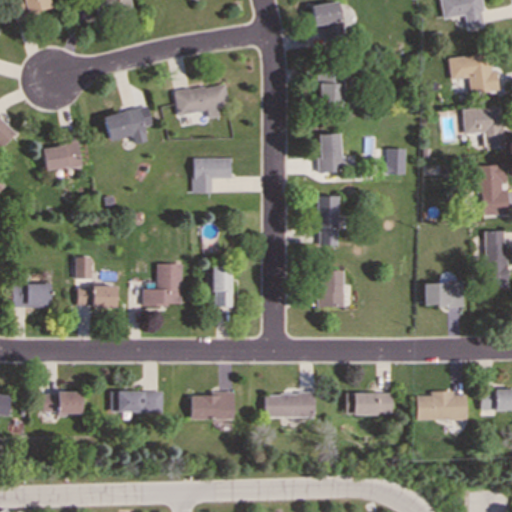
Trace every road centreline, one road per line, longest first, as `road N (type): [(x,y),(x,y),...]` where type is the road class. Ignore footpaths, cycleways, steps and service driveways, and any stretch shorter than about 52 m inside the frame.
road 1 (residential): [(0,350),(511,348)]
road 2 (residential): [(262,0),(274,82),(274,351)]
road 3 (residential): [(49,82),(144,56),(270,36)]
